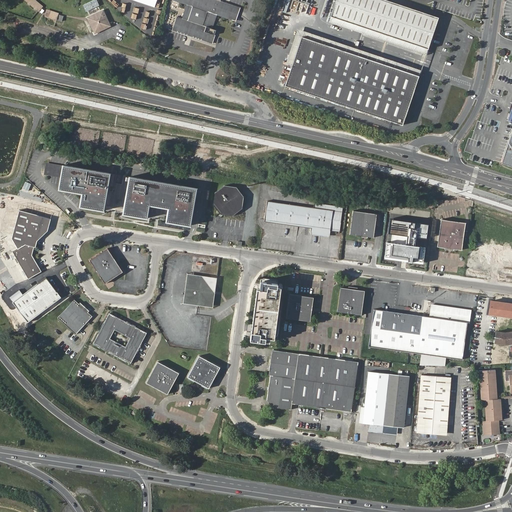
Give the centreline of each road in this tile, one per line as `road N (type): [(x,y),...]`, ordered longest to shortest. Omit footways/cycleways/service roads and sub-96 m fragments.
road 1 (unclassified): [(253,255),(232,385),(241,421),(400,456),(511,448)]
road 2 (motorway): [(311,499),(116,450),(67,422),(0,353)]
road 3 (tertiary): [(0,64),(265,123)]
road 4 (unclassified): [(511,290),(253,255)]
road 5 (unclassified): [(35,28),(250,100),(265,123)]
road 6 (unclassified): [(158,243),(93,233),(71,250),(98,296),(134,303),(151,288)]
road 7 (secondary): [(139,474),(311,499)]
road 8 (primary): [(0,452),(139,474)]
